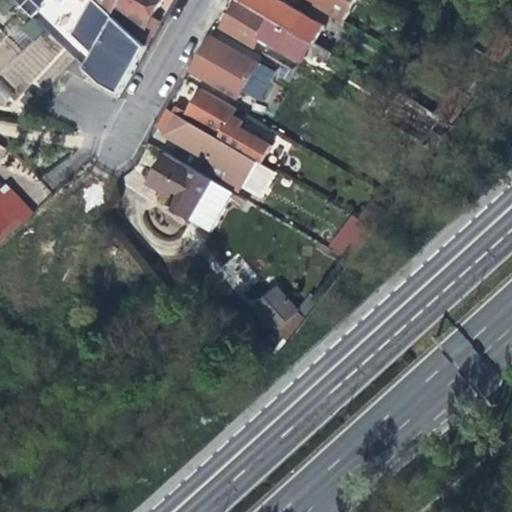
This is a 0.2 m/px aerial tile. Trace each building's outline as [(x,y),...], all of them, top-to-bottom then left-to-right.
[(45,2),(43,0),(25,0),(19,7),(30,18),(45,2)] [(96,0),(112,14),(114,11),(127,18),(122,24),(145,45),(159,21),(150,16),(159,0),(96,0)] [(303,56),(311,42),(238,0),(236,0),(226,17),(222,25),(256,45),(262,37),(281,48),(283,44),(303,56)] [(238,0),(311,42),(318,46),(330,25),(285,0),(238,0)] [(357,0),(308,0),(345,21),(357,0)] [(101,85),(117,93),(128,74),(145,45),(122,24),(114,16),(84,68),(101,85)] [(484,55),(500,64),(511,48),(511,37),(502,32),(484,55)] [(227,47),(209,36),(200,52),(265,90),(271,79),(256,70),(259,65),(227,47)] [(260,99),(265,90),(200,52),(190,70),(204,78),(239,98),(244,90),(260,99)] [(470,94),(455,85),(438,112),(452,121),(470,94)] [(236,110),(203,91),(196,104),(189,116),(221,135),(225,129),(236,135),(243,121),(233,115),(236,110)] [(380,123),(432,153),(453,124),(398,93),(380,123)] [(168,108),(173,111),(176,106),(179,101),(173,98),(168,108)] [(176,106),(173,111),(183,116),(185,111),(176,106)] [(173,111),(168,108),(158,125),(165,129),(163,132),(214,161),(228,170),(224,176),(242,186),(246,180),(249,182),(261,162),(183,116),(173,111)] [(240,197),(165,153),(149,179),(165,189),(172,193),(167,204),(217,234),(240,197)] [(5,186),(0,190),(0,192),(3,196),(9,190),(5,186)] [(14,195),(9,190),(3,196),(0,192),(0,233),(27,208),(14,195)] [(348,259),(368,226),(349,215),(329,248),(348,259)] [(258,306),(287,341),(304,318),(281,288),(258,306)]
